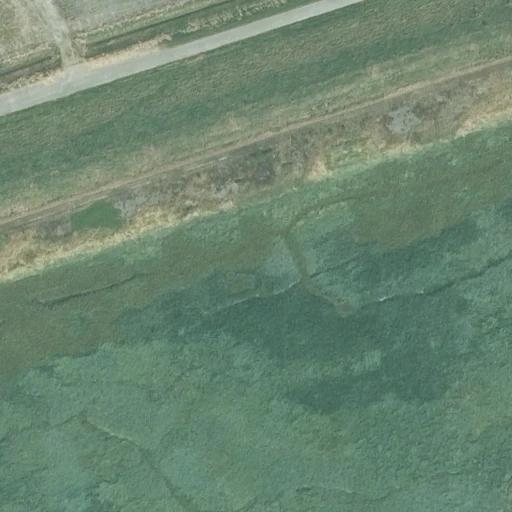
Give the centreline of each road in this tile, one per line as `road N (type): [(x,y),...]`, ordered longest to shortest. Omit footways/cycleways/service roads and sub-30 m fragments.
road 1 (track): [(511,63),(0,230)]
road 2 (unclassified): [(0,108),(339,0)]
